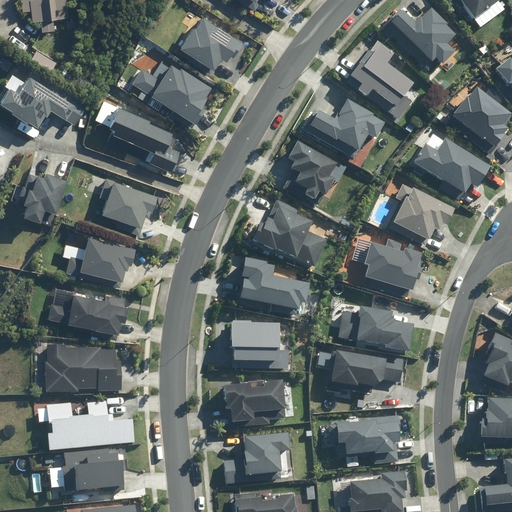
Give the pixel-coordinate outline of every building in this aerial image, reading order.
[(67,0),(22,0),(23,11),(32,10),(33,21),(41,20),(43,32),(56,30),(54,19),(70,17),(67,0)] [(456,0),(462,7),(464,5),(477,21),(501,1),(499,0),(456,0)] [(399,10),(386,23),(431,63),(435,59),(442,66),(454,53),(447,47),(457,37),(447,28),(449,26),(431,9),(422,19),(420,17),(414,24),(399,10)] [(180,49),(214,72),(223,59),(226,62),(230,57),(231,58),(242,43),(202,16),(180,49)] [(392,58),(376,45),(350,76),(361,86),(357,90),(366,98),(373,91),(394,109),(389,115),(396,121),(411,103),(404,97),(414,86),(388,64),(392,58)] [(511,59),(496,70),(508,86),(510,84),(511,85),(511,59),(511,60),(511,59)] [(211,87),(181,66),(179,69),(171,63),(160,80),(142,67),(131,83),(195,126),(206,110),(202,108),(210,96),(207,93),(211,87)] [(17,93),(10,89),(0,102),(0,103),(10,111),(9,112),(25,124),(27,121),(37,128),(51,111),(74,128),(87,110),(34,70),(17,93)] [(452,117),(494,152),(511,132),(504,126),(511,118),(476,88),(452,117)] [(320,111),(310,126),(336,142),(337,140),(357,153),(369,134),(376,138),(385,124),(374,118),(375,116),(348,99),(335,120),(320,111)] [(149,121),(117,107),(105,134),(109,136),(105,144),(169,172),(179,151),(166,145),(171,134),(148,124),(149,121)] [(492,168),(445,140),(436,154),(424,147),(414,163),(466,195),(471,185),(479,189),(492,168)] [(303,195),(316,202),(320,194),(328,198),(337,182),(329,178),(337,165),(297,142),(288,158),(294,162),(290,169),(298,174),(293,184),(305,191),(303,195)] [(56,214),(67,180),(45,173),(43,179),(35,176),(31,192),(27,191),(23,206),(27,207),(24,218),(41,223),(45,211),(56,214)] [(157,196),(106,177),(100,191),(102,193),(111,187),(101,214),(116,219),(113,226),(137,235),(147,210),(151,212),(157,196)] [(455,211),(402,185),(395,199),(404,203),(393,224),(429,242),(435,230),(438,232),(442,224),(447,227),(455,211)] [(258,230),(253,240),(274,251),(275,249),(312,268),(326,241),(309,232),(313,224),(289,212),(291,208),(281,203),(271,222),(268,220),(261,232),(258,230)] [(84,237),(67,232),(61,256),(70,258),(66,273),(119,287),(121,279),(124,268),(127,269),(128,264),(129,265),(134,246),(85,233),(84,237)] [(403,253),(370,245),(364,265),(368,266),(365,279),(411,291),(416,275),(420,276),(422,269),(417,268),(421,255),(404,250),(403,253)] [(267,262),(243,259),(242,278),(248,279),(248,281),(242,280),(239,303),(298,311),(299,304),(307,305),(310,284),(272,279),(274,267),(266,266),(267,262)] [(130,299),(74,287),(70,306),(52,304),(49,318),(116,333),(119,321),(124,322),(130,299)] [(392,313),(359,307),(357,319),(360,320),(356,341),(382,346),(382,348),(408,353),(413,325),(391,321),(392,313)] [(280,325),(231,323),(230,350),(233,350),(233,369),(287,370),(288,353),(280,353),(280,325)] [(511,342),(493,334),(487,348),(494,351),(483,378),(508,388),(510,383),(511,383),(511,347),(509,346),(511,342)] [(66,347),(47,346),(45,391),(77,394),(77,388),(120,392),(122,362),(117,361),(118,356),(115,356),(116,351),(80,348),(80,341),(66,340),(66,347)] [(385,359),(335,352),(331,384),(377,388),(383,380),(400,383),(402,372),(384,369),(385,359)] [(250,385),(223,386),(225,411),(232,410),(232,423),(254,422),(254,413),(283,411),(282,382),(262,383),(263,390),(250,390),(250,385)] [(511,399),(487,398),(486,412),(484,412),(483,430),(480,430),(480,437),(511,439),(511,399)] [(70,403),(46,405),(48,425),(52,425),(53,434),(47,434),(49,452),(135,442),(130,407),(107,410),(106,402),(87,404),(88,416),(72,418),(70,403)] [(370,423),(336,422),(336,445),(345,445),(345,456),(386,456),(386,464),(397,464),(397,453),(391,453),(392,444),(398,444),(399,419),(370,419),(370,423)] [(287,435),(245,436),(246,451),(244,451),(245,468),(244,468),(245,477),(280,475),(279,453),(270,445),(280,444),(288,451),(287,435)] [(109,455),(108,451),(54,455),(55,468),(47,469),(49,493),(123,488),(121,462),(117,462),(117,454),(109,455)] [(505,486),(481,487),(481,492),(484,492),(484,505),(511,503),(511,460),(504,460),(505,486)] [(381,481),(348,482),(350,511),(381,510),(381,511),(403,511),(403,492),(405,492),(404,473),(381,474),(381,481)] [(254,494),(234,494),(235,509),(237,509),(236,511),(296,511),(296,508),(293,508),(292,495),(277,496),(277,500),(269,500),(269,502),(261,502),(261,500),(254,500),(254,494)]
